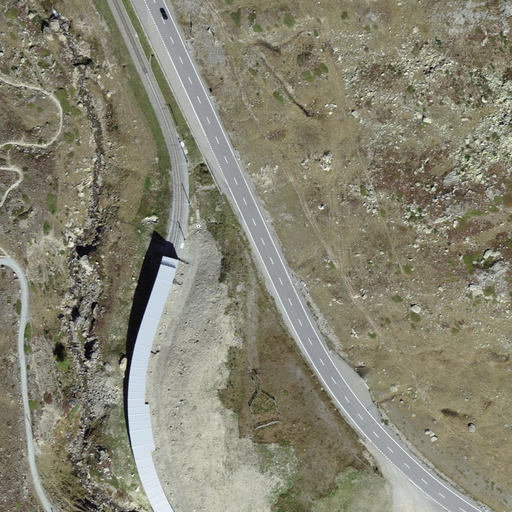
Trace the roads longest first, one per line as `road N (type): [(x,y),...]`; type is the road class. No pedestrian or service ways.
road 1 (primary): [(466,511),(376,435),(310,342),(154,0)]
road 2 (track): [(51,511),(29,441),(24,283),(16,266),(0,262)]
